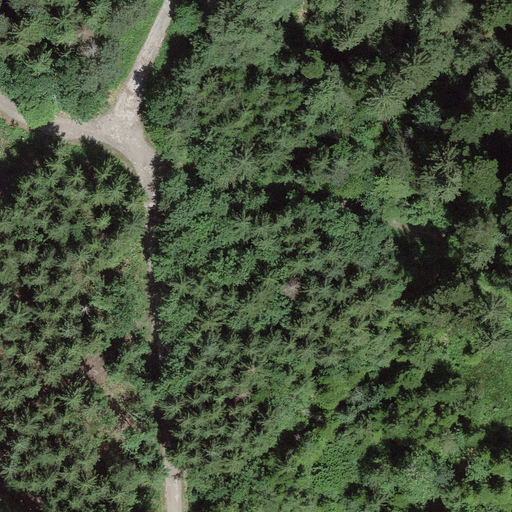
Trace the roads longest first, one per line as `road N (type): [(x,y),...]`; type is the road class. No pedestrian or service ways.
road 1 (track): [(120,132),(150,172),(165,511)]
road 2 (track): [(172,0),(120,132)]
road 3 (track): [(0,96),(120,132)]
